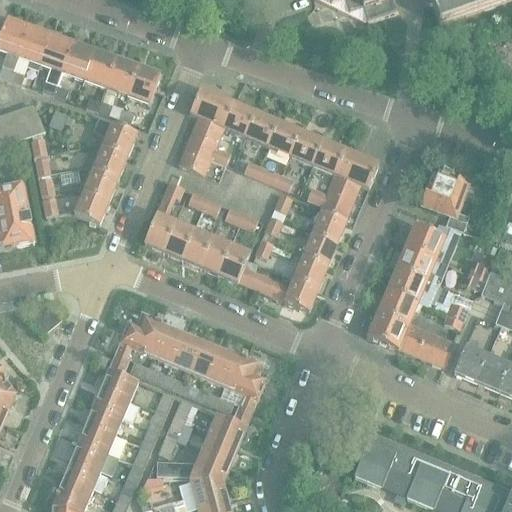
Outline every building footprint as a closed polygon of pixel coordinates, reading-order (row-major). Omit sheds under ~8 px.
[(310,0),(311,0),(312,0),(313,2),(364,26),(365,25),(366,27),(395,16),(389,0),(310,0)] [(511,0),(428,0),(438,28),(511,2),(511,0)] [(0,74),(0,80),(9,84),(13,74),(18,61),(28,32),(6,24),(0,40),(0,54),(6,56),(0,74)] [(18,61),(40,68),(50,40),(28,32),(18,61)] [(45,86),(46,86),(42,96),(53,100),(57,90),(57,89),(61,76),(72,48),(50,40),(40,68),(50,72),(45,86)] [(61,76),(83,84),(94,55),(72,48),(61,76)] [(83,84),(105,92),(115,63),(94,55),(83,84)] [(117,96),(127,100),(137,71),(115,63),(105,92),(100,105),(100,106),(97,116),(108,120),(112,109),(117,96)] [(159,79),(137,71),(127,100),(149,108),(159,79)] [(36,83),(13,74),(9,84),(33,93),(36,83)] [(69,94),(57,90),(53,100),(65,105),(69,94)] [(202,181),(209,164),(210,164),(225,170),(230,159),(214,152),(222,134),(233,109),(200,95),(190,120),(198,124),(178,171),(202,181)] [(85,112),(97,116),(100,106),(100,105),(89,101),(85,112)] [(32,108),(21,112),(33,139),(42,136),(43,136),(38,120),(32,108)] [(222,134),(244,143),(255,118),(233,109),(222,134)] [(21,112),(9,116),(21,143),(31,140),(33,139),(21,112)] [(130,128),(133,121),(134,118),(122,114),(118,124),(130,128)] [(49,126),(48,130),(61,136),(64,128),(70,130),(73,123),(54,115),(53,118),(51,117),(48,125),(49,126)] [(0,124),(8,147),(21,143),(9,116),(0,118),(0,124)] [(277,127),(255,118),(244,143),(267,153),(277,127)] [(0,124),(0,150),(8,147),(0,124)] [(106,140),(102,151),(127,161),(136,139),(103,126),(98,137),(106,140)] [(267,153),(289,162),(299,136),(277,127),(267,153)] [(33,139),(31,140),(33,146),(43,144),(42,136),(33,139)] [(289,162),(311,171),(322,145),(299,136),(289,162)] [(33,162),(47,159),(44,143),(43,144),(33,146),(31,146),(33,162)] [(311,171),(333,180),(344,154),(322,145),(311,171)] [(102,151),(93,173),(118,184),(127,161),(102,151)] [(344,226),(359,190),(367,194),(378,168),(344,154),(333,180),(334,180),(326,199),(321,211),(318,217),(319,217),(319,216),(344,226)] [(37,182),(51,180),(48,164),(34,166),(37,182)] [(244,178),(254,183),(259,171),(249,166),(244,178)] [(254,183),(276,192),(281,180),(259,171),(254,183)] [(93,173),(84,196),(109,206),(118,184),(93,173)] [(77,175),(59,178),(61,188),(79,185),(77,175)] [(293,185),(281,180),(276,192),(288,197),(293,185)] [(460,215),(468,191),(437,180),(428,184),(420,209),(450,219),(445,232),(463,238),(469,219),(460,215)] [(41,202),(54,200),(51,184),(38,187),(41,202)] [(168,189),(164,200),(144,248),(164,257),(176,228),(167,225),(176,205),(179,206),(184,195),(168,189)] [(24,190),(15,192),(0,194),(0,254),(35,248),(24,190)] [(308,200),(306,205),(321,211),(326,199),(311,193),(308,200)] [(99,230),(109,206),(84,196),(74,219),(89,225),(88,228),(95,230),(95,228),(99,230)] [(186,211),(203,218),(208,206),(191,199),(186,211)] [(293,205),(280,200),(274,213),(287,219),(293,205)] [(45,222),(58,220),(55,204),(42,206),(45,222)] [(220,211),(208,206),(203,218),(214,223),(220,211)] [(223,226),(238,233),(243,220),(228,214),(223,226)] [(319,216),(319,217),(314,231),(340,241),(346,227),(344,226),(319,216)] [(256,226),(243,220),(238,233),(251,238),(256,226)] [(284,226),(271,221),(266,235),(279,240),(284,226)] [(495,221),(487,241),(497,244),(504,225),(495,221)] [(511,227),(507,226),(501,242),(511,245),(511,242),(511,227)] [(164,257),(183,265),(195,236),(176,228),(164,257)] [(314,231),(303,256),(329,266),(340,241),(314,231)] [(413,231),(404,253),(435,266),(444,243),(413,231)] [(183,265),(201,272),(212,243),(195,236),(183,265)] [(201,272),(219,279),(231,251),(212,243),(201,272)] [(275,250),(262,244),(256,258),(269,264),(273,255),(274,251),(275,250)] [(489,249),(486,257),(493,260),(496,252),(489,249)] [(238,287),(239,286),(243,273),(249,258),(231,251),(219,279),(238,287)] [(274,251),(273,255),(289,262),(290,257),(274,251)] [(404,253),(395,274),(426,287),(435,266),(404,253)] [(303,256),(293,281),(319,291),(329,266),(303,256)] [(468,266),(463,277),(481,285),(486,273),(468,266)] [(309,316),(319,291),(293,281),(288,292),(243,273),(239,286),(285,305),(285,306),(309,316)] [(395,274),(385,297),(416,310),(417,308),(426,287),(395,274)] [(476,296),(481,285),(463,277),(458,289),(476,296)] [(498,318),(510,323),(511,323),(511,286),(490,277),(480,301),(502,310),(498,318)] [(426,287),(417,308),(429,313),(437,292),(426,287)] [(385,297),(377,317),(408,330),(408,329),(416,310),(385,297)] [(446,320),(445,321),(461,328),(462,327),(463,327),(468,315),(449,308),(445,319),(446,320)] [(45,340),(60,327),(45,309),(30,322),(45,340)] [(454,349),(408,329),(408,330),(377,317),(367,342),(398,356),(399,355),(444,373),(454,349)] [(130,353),(151,362),(157,345),(149,342),(157,324),(143,318),(138,331),(128,327),(120,348),(121,348),(117,358),(127,362),(130,353)] [(497,336),(500,330),(506,332),(510,323),(498,318),(494,328),(477,321),(475,326),(497,336)] [(459,334),(461,328),(445,321),(443,327),(459,334)] [(163,327),(157,324),(149,342),(157,345),(151,362),(169,370),(181,341),(160,333),(163,327)] [(169,370),(184,376),(196,348),(181,341),(169,370)] [(184,376),(205,385),(217,356),(196,348),(184,376)] [(453,379),(476,388),(488,360),(465,350),(453,379)] [(239,366),(217,356),(205,385),(222,392),(229,375),(238,378),(246,362),(242,360),(239,366)] [(509,369),(488,360),(476,388),(498,398),(510,369),(509,369)] [(261,368),(246,362),(238,378),(229,375),(222,392),(245,401),(241,410),(252,414),(255,405),(256,406),(265,384),(256,380),(261,368)] [(511,362),(509,369),(510,369),(498,398),(511,403),(511,362)] [(108,374),(101,393),(130,404),(138,386),(123,380),(128,370),(114,364),(110,375),(108,374)] [(129,377),(143,383),(147,371),(134,366),(129,377)] [(143,383),(160,390),(165,379),(147,371),(143,383)] [(160,390),(176,397),(180,386),(165,379),(160,390)] [(0,400),(15,399),(0,380),(0,400)] [(176,397),(196,405),(201,394),(180,386),(176,397)] [(101,393),(93,410),(123,422),(130,404),(101,393)] [(196,405),(213,413),(218,401),(201,394),(196,405)] [(162,397),(155,414),(166,419),(173,402),(162,397)] [(0,400),(0,426),(3,428),(15,399),(0,400)] [(229,419),(233,408),(218,401),(213,413),(229,419)] [(180,404),(173,421),(184,426),(191,408),(180,404)] [(93,410),(86,428),(116,440),(123,422),(93,410)] [(155,414),(147,432),(159,436),(166,419),(155,414)] [(245,432),(244,431),(250,419),(236,414),(231,425),(217,419),(209,437),(238,450),(245,432)] [(173,421),(165,439),(176,444),(184,426),(173,421)] [(86,428),(79,446),(108,458),(116,440),(86,428)] [(511,511),(511,496),(353,430),(343,454),(361,462),(353,480),(381,491),(388,473),(413,483),(405,502),(429,511),(432,511),(440,495),(465,505),(461,511),(511,511)] [(147,432),(140,449),(151,454),(159,436),(147,432)] [(209,437),(202,455),(231,468),(238,450),(209,437)] [(168,462),(176,444),(165,439),(157,458),(168,462)] [(79,446),(71,464),(101,476),(108,458),(79,446)] [(140,449),(132,467),(144,472),(151,454),(140,449)] [(202,455),(189,485),(223,487),(231,468),(202,455)] [(71,464),(64,482),(93,494),(101,476),(71,464)] [(132,467),(125,486),(136,490),(144,472),(132,467)] [(85,511),(93,494),(64,482),(56,502),(57,502),(53,511),(54,511),(85,511)] [(161,483),(147,482),(140,499),(164,493),(161,483)] [(184,511),(199,511),(227,505),(223,487),(189,485),(178,487),(182,503),(184,511)] [(125,486),(117,503),(128,508),(136,490),(125,486)] [(126,511),(128,508),(117,503),(113,511),(126,511)] [(184,511),(182,503),(153,510),(153,511),(184,511)]
